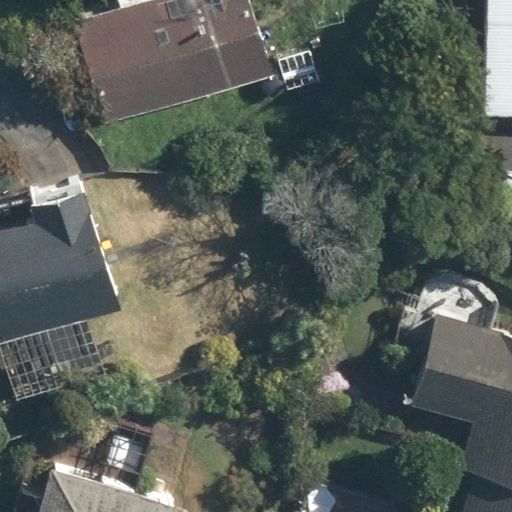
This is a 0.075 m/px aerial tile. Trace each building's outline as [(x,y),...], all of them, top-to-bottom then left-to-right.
[(83,122),(262,65),(241,0),(101,0),(49,17),(83,122)] [(511,0),(469,0),(466,107),(511,108),(511,0)] [(0,334),(19,394),(107,366),(88,307),(118,298),(79,175),(0,200),(0,334)] [(425,265),(414,306),(391,400),(460,417),(436,511),(511,511),(511,331),(484,324),(494,283),(425,265)] [(158,511),(164,491),(25,453),(8,511),(158,511)] [(287,472),(276,511),(383,511),(387,500),(287,472)]
